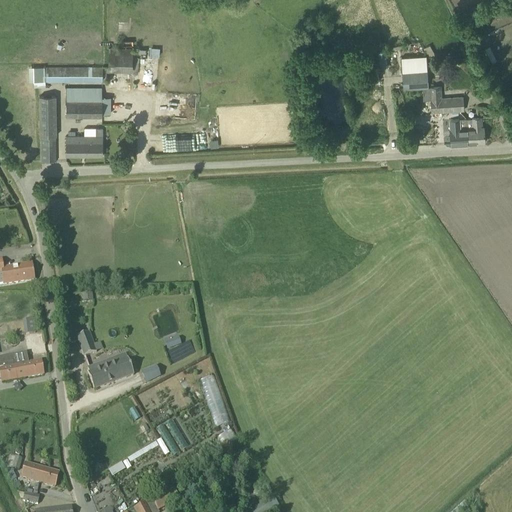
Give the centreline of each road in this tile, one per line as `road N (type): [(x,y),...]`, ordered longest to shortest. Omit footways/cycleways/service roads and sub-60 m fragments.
road 1 (unclassified): [(16,182),(45,174),(511,150)]
road 2 (unclassified): [(81,511),(64,445),(38,230),(16,182)]
